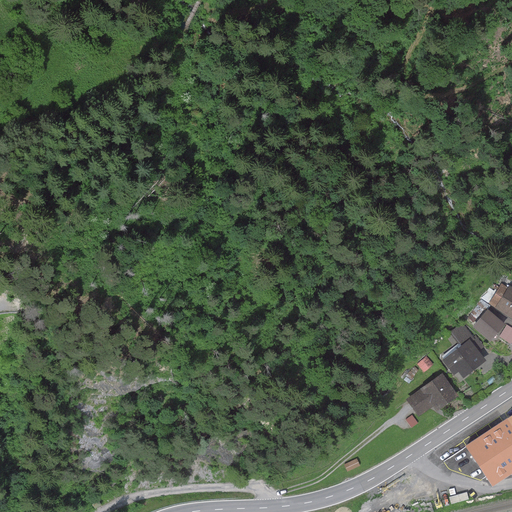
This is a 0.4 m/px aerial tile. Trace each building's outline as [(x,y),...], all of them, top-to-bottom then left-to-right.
[(511,287),(509,285),(511,282),(502,276),(498,281),(502,283),(488,303),(511,318),(511,287)] [(481,300),(470,311),(476,318),(484,309),(486,310),(490,306),(481,300)] [(487,309),(473,327),(491,342),(505,324),(487,309)] [(461,346),(441,360),(453,376),(458,372),(463,378),(486,361),(478,351),(471,343),(475,339),(473,337),(462,322),(450,332),(461,346)] [(475,335),(473,337),(475,339),(471,343),(478,351),(484,346),(475,335)] [(433,365),(426,356),(416,364),(424,373),(433,365)] [(443,373),(405,400),(418,417),(433,407),(436,412),(458,396),(443,373)] [(411,415),(405,420),(411,428),(417,423),(411,415)] [(357,459),(344,465),(347,472),(360,466),(357,459)]
